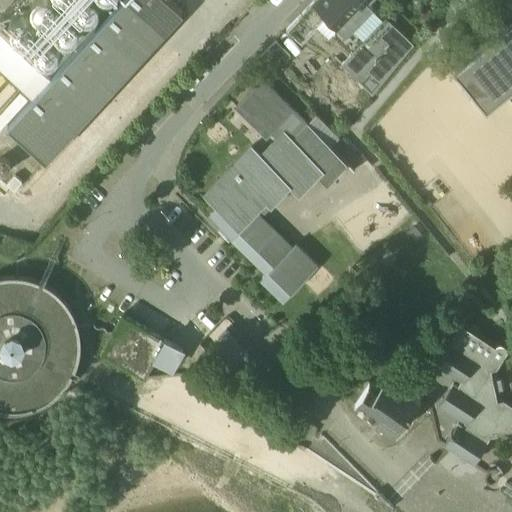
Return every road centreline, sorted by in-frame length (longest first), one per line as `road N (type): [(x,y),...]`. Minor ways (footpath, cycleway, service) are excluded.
road 1 (residential): [(297,0),(191,110)]
road 2 (unknown): [(469,0),(370,111)]
